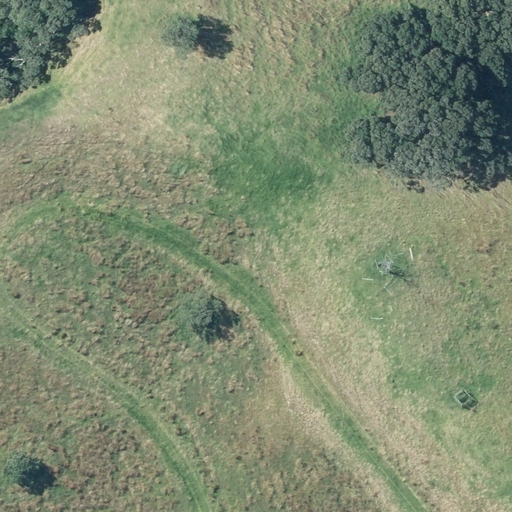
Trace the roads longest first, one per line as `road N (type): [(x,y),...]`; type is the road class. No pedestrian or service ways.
road 1 (track): [(403,511),(185,233),(66,185),(0,208)]
road 2 (track): [(0,299),(161,423),(198,511)]
